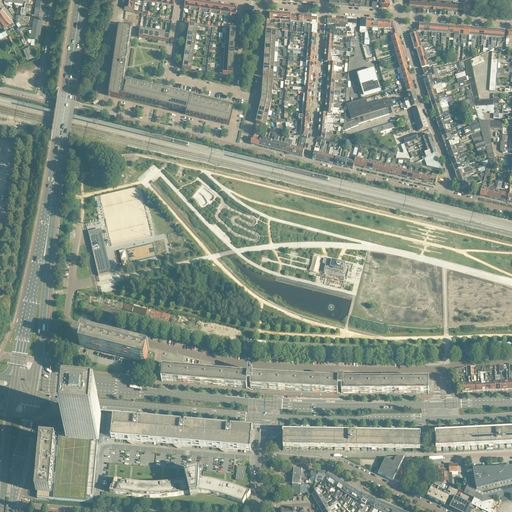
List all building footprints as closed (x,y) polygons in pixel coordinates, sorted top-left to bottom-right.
[(42,16),(43,7),(36,6),(34,15),(42,16)] [(11,20),(2,9),(0,9),(0,15),(1,17),(6,24),(11,20)] [(32,27),(40,28),(42,19),(34,18),(32,27)] [(361,20),(360,33),(365,33),(365,40),(368,40),(368,42),(370,42),(368,33),(366,28),(366,26),(366,20),(361,20)] [(384,38),(398,34),(394,22),(385,21),(384,29),(384,31),(391,32),(391,33),(391,34),(387,35),(383,36),(384,38)] [(117,27),(107,96),(109,96),(119,99),(119,98),(120,96),(122,97),(122,96),(122,95),(121,95),(122,89),(124,89),(124,88),(122,88),(124,75),(125,75),(125,72),(126,65),(126,63),(127,63),(127,59),(127,56),(128,56),(128,52),(128,49),(129,49),(129,45),(129,42),(130,42),(130,38),(132,27),(123,25),(123,26),(124,26),(124,28),(120,28),(120,27),(118,27),(117,27)] [(32,27),(31,36),(39,38),(40,28),(32,27)] [(413,31),(410,32),(411,35),(410,35),(412,40),(419,38),(418,33),(417,33),(418,32),(415,30),(413,31)] [(398,35),(391,37),(393,43),(400,41),(398,35)] [(400,41),(393,43),(395,50),(402,48),(400,41)] [(430,45),(415,50),(417,49),(418,54),(425,52),(425,49),(433,47),(431,45),(430,45)] [(402,48),(395,50),(397,56),(403,54),(402,48)] [(31,49),(25,51),(29,61),(34,59),(31,49)] [(405,60),(403,54),(397,56),(398,62),(405,60)] [(435,55),(419,59),(421,64),(428,62),(427,59),(435,57),(435,55)] [(399,65),(396,66),(397,69),(407,66),(405,60),(398,62),(399,65)] [(397,69),(398,75),(402,74),(409,72),(407,66),(397,69)] [(428,69),(422,71),(424,76),(423,76),(423,78),(424,81),(439,76),(438,76),(436,68),(433,68),(428,69)] [(374,70),(357,75),(363,96),(381,91),(374,70)] [(409,72),(402,74),(404,80),(410,78),(409,72)] [(439,76),(424,81),(425,85),(440,81),(439,76)] [(412,84),(410,78),(404,80),(405,86),(412,84)] [(440,81),(425,85),(426,89),(442,85),(440,80),(440,81)] [(151,104),(172,109),(185,112),(185,114),(229,125),(232,110),(231,110),(232,109),(229,108),(229,107),(225,107),(222,106),(218,105),(215,105),(215,104),(212,103),(211,104),(208,103),(208,102),(205,102),(204,102),(201,101),(198,100),(190,99),(191,96),(188,95),(184,94),(184,95),(181,94),(181,93),(177,92),(177,93),(174,92),(171,91),(170,91),(161,89),(161,88),(157,88),(154,87),(151,86),(150,86),(147,86),(147,85),(144,84),(143,85),(140,84),(140,83),(137,83),(126,81),(126,82),(125,82),(124,88),(124,89),(122,95),(122,96),(122,97),(151,104)] [(412,84),(405,86),(407,92),(414,90),(412,84)] [(426,89),(428,94),(443,89),(442,85),(426,89)] [(443,89),(428,94),(429,98),(437,95),(437,93),(444,91),(443,89)] [(417,100),(415,93),(407,96),(408,99),(399,102),(400,105),(405,103),(417,100)] [(431,103),(446,98),(445,95),(444,95),(444,94),(438,96),(437,96),(437,95),(429,98),(429,99),(431,103)] [(344,120),(344,124),(345,125),(346,124),(349,123),(351,122),(354,121),(357,120),(356,118),(357,118),(360,117),(362,116),(365,116),(368,115),(371,114),(374,113),(377,112),(380,111),(382,110),(385,109),(388,108),(393,107),(392,101),(391,101),(390,98),(368,105),(366,99),(347,105),(351,119),(350,119),(347,109),(345,110),(344,120)] [(431,103),(432,107),(447,103),(446,98),(431,103)] [(417,100),(400,105),(401,108),(403,107),(404,110),(419,106),(417,100)] [(449,107),(447,103),(432,107),(433,112),(448,107),(449,107)] [(433,112),(435,116),(450,111),(448,107),(433,112)] [(418,132),(428,128),(422,108),(412,111),(418,132)] [(435,116),(436,120),(451,115),(450,111),(435,116)] [(477,115),(476,114),(476,112),(476,111),(471,113),(457,118),(459,122),(470,118),(477,115)] [(451,115),(436,120),(437,125),(452,120),(451,117),(452,117),(451,115)] [(437,125),(439,129),(450,125),(451,125),(450,123),(453,122),(452,120),(437,125)] [(485,146),(491,145),(490,129),(490,121),(484,121),(478,120),(479,124),(481,131),(482,136),(483,141),(484,146),(485,146)] [(502,130),(502,128),(502,122),(490,121),(490,129),(502,130)] [(466,137),(471,135),(481,131),(479,124),(473,127),(458,132),(459,135),(465,133),(466,137)] [(450,125),(439,129),(441,133),(452,129),(450,125)] [(441,133),(442,138),(454,133),(453,132),(456,131),(455,128),(452,129),(441,133)] [(266,148),(272,150),(276,135),(277,131),(271,130),(270,134),(272,134),(270,141),(268,140),(266,148)] [(259,146),(266,148),(268,140),(265,140),(267,132),(265,132),(263,131),(261,139),(259,146)] [(471,135),(473,140),(482,136),(481,131),(471,135)] [(444,142),(444,143),(452,141),(451,139),(451,137),(457,135),(456,132),(454,133),(442,138),(444,142)] [(417,133),(407,137),(409,142),(413,141),(418,139),(417,133)] [(276,135),(272,150),(279,151),(281,143),(277,143),(279,135),(276,134),(276,135)] [(418,139),(413,141),(414,143),(424,140),(424,142),(432,139),(431,135),(418,139)] [(256,137),(253,136),(251,144),(259,146),(261,139),(256,137)] [(284,144),(281,143),(279,151),(286,153),(289,140),(290,136),(286,136),(285,139),(284,144)] [(298,137),(294,137),(293,141),(290,154),(294,155),(296,148),(296,145),(294,145),(296,139),(298,140),(298,137)] [(297,148),(296,148),(294,155),(298,156),(302,138),(300,137),(297,148)] [(302,157),(304,150),(302,149),(304,144),(306,144),(307,139),(302,138),(298,156),(302,157)] [(446,149),(454,147),(453,144),(459,142),(458,141),(457,140),(452,142),(452,141),(444,143),(446,149)] [(427,149),(420,152),(421,154),(424,153),(436,149),(434,144),(434,143),(426,146),(427,149)] [(446,149),(448,154),(458,150),(458,148),(462,147),(461,144),(454,147),(446,149)] [(486,150),(487,155),(487,157),(487,158),(489,158),(494,159),(491,145),(485,146),(486,150)] [(347,160),(345,167),(350,169),(351,168),(353,169),(352,169),(353,169),(354,165),(356,158),(358,149),(355,148),(353,155),(352,159),(349,158),(348,160),(347,160)] [(425,156),(422,157),(423,160),(424,159),(436,154),(437,153),(436,149),(424,153),(425,156)] [(448,154),(450,158),(460,154),(459,152),(463,151),(462,150),(462,149),(461,149),(458,150),(448,154)] [(338,152),(332,150),(329,163),(334,164),(335,160),(336,160),(338,152)] [(345,167),(348,158),(349,154),(349,153),(347,153),(346,152),(344,159),(342,159),(340,166),(345,167)] [(460,154),(450,158),(451,163),(462,159),(461,157),(465,156),(464,153),(460,154)] [(437,158),(436,154),(424,159),(427,166),(440,170),(440,167),(437,158)] [(357,159),(356,158),(354,165),(361,167),(363,160),(364,157),(357,156),(357,159)] [(462,159),(451,163),(453,167),(460,164),(460,162),(466,160),(465,157),(462,159)] [(369,161),(367,168),(372,170),(375,160),(369,159),(369,161)] [(381,161),(375,160),(372,170),(378,171),(380,164),(381,161)] [(466,162),(460,164),(453,167),(454,171),(469,166),(469,165),(474,163),(473,160),(466,162)] [(386,163),(386,166),(384,173),(390,174),(392,164),(386,163)] [(392,164),(390,174),(395,175),(397,168),(398,165),(392,164)] [(397,168),(395,175),(401,177),(403,167),(400,167),(400,169),(397,168)] [(463,169),(455,172),(456,177),(473,171),(475,170),(474,167),(463,171),(463,169)] [(474,173),(473,171),(456,177),(458,181),(466,178),(465,176),(474,173)] [(432,174),(431,177),(430,184),(435,185),(438,175),(432,174)] [(468,185),(475,183),(474,180),(459,185),(461,190),(469,187),(468,185)] [(137,199),(143,197),(140,185),(126,189),(127,193),(129,193),(131,200),(137,198),(137,199)] [(195,196),(203,207),(217,196),(213,192),(212,194),(205,186),(202,188),(204,191),(201,193),(200,192),(195,196)] [(482,188),(480,196),(486,197),(489,188),(486,187),(485,189),(482,188)] [(489,188),(486,197),(494,199),(495,191),(496,188),(489,187),(489,188)] [(495,191),(494,199),(501,201),(503,191),(503,190),(497,188),(496,191),(495,191)] [(503,191),(501,201),(507,202),(509,194),(507,194),(507,192),(503,191)] [(142,223),(146,222),(148,230),(150,230),(148,217),(146,217),(146,216),(142,216),(142,218),(144,218),(144,221),(142,222),(142,223)] [(99,233),(89,235),(89,238),(98,276),(108,274),(99,233)] [(163,243),(149,245),(150,254),(164,252),(163,243)] [(142,249),(131,252),(132,260),(127,261),(128,267),(145,263),(142,249)] [(324,259),(323,264),(325,265),(323,273),(347,279),(349,271),(352,272),(353,266),(324,259)] [(171,323),(174,314),(80,289),(75,309),(80,310),(80,311),(81,311),(83,302),(86,303),(84,312),(93,315),(94,311),(105,314),(107,305),(111,306),(110,311),(120,314),(122,308),(134,312),(133,313),(171,323)] [(82,347),(145,363),(148,351),(83,334),(78,333),(77,337),(77,336),(75,342),(76,343),(74,347),(78,348),(81,349),(82,347)] [(231,334),(232,342),(240,341),(239,333),(231,334)] [(245,338),(245,347),(253,347),(254,339),(245,338)] [(256,376),(256,370),(252,369),(252,373),(251,373),(251,371),(249,370),(249,373),(245,373),(245,375),(242,374),(243,371),(164,364),(163,370),(162,374),(162,380),(162,381),(246,388),(246,389),(247,389),(247,386),(249,385),(250,387),(251,387),(250,389),(251,389),(252,389),(253,389),(253,388),(258,389),(320,392),(337,393),(337,394),(338,394),(338,391),(340,390),(340,392),(341,392),(341,394),(343,394),(344,393),(345,393),(346,393),(428,393),(428,394),(429,394),(429,392),(429,383),(428,383),(428,376),(392,376),(350,377),(350,378),(348,378),(348,374),(334,373),(334,377),(333,377),(333,376),(259,372),(259,376),(256,376)] [(462,393),(467,392),(467,384),(464,384),(464,379),(458,379),(458,383),(462,383),(462,393)] [(41,438),(36,493),(38,493),(37,498),(49,499),(92,503),(96,460),(98,438),(95,438),(95,437),(98,437),(100,416),(71,413),(69,434),(71,434),(71,435),(55,434),(43,433),(43,438),(41,438)] [(141,443),(143,443),(144,442),(146,442),(156,443),(180,445),(179,447),(181,448),(182,448),(184,448),(186,448),(187,447),(189,447),(190,447),(190,446),(192,446),(202,447),(205,447),(217,448),(221,448),(226,449),(226,451),(227,452),(229,452),(230,452),(232,452),(234,451),(236,451),(236,450),(239,450),(246,451),(250,451),(251,448),(252,429),(113,417),(111,439),(116,439),(133,441),(133,443),(135,443),(136,444),(137,444),(138,444),(139,444),(141,443)] [(436,450),(436,453),(511,449),(511,428),(495,429),(495,430),(498,430),(498,431),(447,434),(447,432),(445,432),(445,434),(435,434),(435,435),(436,438),(436,442),(436,444),(436,450)] [(283,451),(392,453),(420,453),(420,449),(420,445),(420,440),(420,435),(417,435),(355,434),(355,432),(342,432),(342,434),(287,433),(283,433),(283,447),(283,451)] [(379,470),(377,473),(392,480),(393,481),(404,458),(392,458),(385,459),(382,466),(380,470),(379,470)] [(473,469),(477,490),(499,485),(495,464),(493,464),(492,464),(490,464),(489,463),(488,464),(489,464),(487,468),(483,469),(478,469),(473,469)] [(511,467),(510,467),(508,467),(503,468),(501,463),(502,463),(501,463),(500,463),(498,464),(497,464),(495,464),(499,485),(511,481),(511,467)] [(435,481),(433,485),(441,489),(443,485),(445,482),(444,465),(434,466),(435,481)] [(450,486),(453,488),(452,473),(458,472),(458,465),(449,465),(450,486)] [(236,474),(236,475),(236,480),(242,481),(247,467),(246,467),(245,469),(243,468),(238,468),(238,475),(236,475),(237,474),(236,474)] [(294,469),(292,484),(301,485),(300,493),(309,494),(309,489),(310,485),(310,480),(311,471),(307,471),(306,472),(302,472),(302,470),(294,469)] [(185,475),(186,479),(186,481),(180,482),(172,483),(167,483),(159,484),(155,484),(147,484),(140,484),(135,483),(127,482),(123,481),(115,480),(114,483),(113,487),(112,487),(110,492),(111,493),(114,493),(119,495),(126,496),(132,497),(139,497),(144,498),(150,498),(155,498),(161,498),(167,497),(174,496),(179,496),(185,495),(190,494),(190,497),(198,495),(198,493),(201,493),(207,494),(211,494),(217,496),(220,496),(226,498),(231,500),(237,502),(243,505),(246,498),(247,498),(251,493),(241,489),(237,488),(228,485),(224,484),(216,482),(209,480),(204,480),(199,479),(200,475),(201,475),(200,474),(200,475),(200,471),(194,473),(190,474),(185,475)] [(311,471),(310,480),(316,482),(316,480),(319,473),(311,471)] [(319,471),(319,473),(316,480),(322,482),(322,481),(327,474),(319,471)] [(327,482),(328,483),(333,475),(329,472),(327,474),(322,481),(326,483),(327,482)] [(337,478),(333,475),(328,483),(330,484),(329,486),(332,487),(337,479),(337,478)] [(336,487),(337,488),(341,482),(337,479),(332,487),(334,489),(336,487)] [(345,484),(341,482),(337,488),(339,489),(336,494),(334,497),(336,499),(345,484)] [(345,484),(338,496),(340,498),(343,492),(345,493),(349,487),(345,484)] [(433,485),(431,489),(427,497),(445,506),(449,508),(453,500),(454,497),(458,490),(453,488),(450,486),(447,492),(441,489),(433,485)] [(464,493),(473,498),(477,490),(467,486),(464,493)] [(344,500),(346,502),(354,489),(349,487),(345,493),(344,496),(346,497),(344,500)] [(312,495),(315,500),(322,495),(321,493),(322,492),(317,488),(316,490),(312,495)] [(357,491),(354,489),(346,502),(348,503),(352,497),(353,498),(357,491)] [(361,494),(357,491),(353,498),(355,499),(352,505),(354,507),(361,494)] [(322,495),(315,500),(318,504),(328,497),(331,495),(329,493),(325,495),(323,497),(322,495)] [(361,494),(354,507),(356,508),(357,507),(358,508),(359,507),(366,495),(362,493),(361,494)] [(366,495),(359,507),(360,508),(359,510),(362,511),(370,497),(366,495)] [(328,497),(318,504),(320,509),(327,505),(326,503),(330,500),(331,500),(328,497)] [(370,497),(362,511),(361,511),(365,511),(367,508),(368,505),(370,506),(373,499),(370,497)] [(454,497),(453,500),(449,508),(457,511),(467,511),(469,508),(471,505),(454,497)] [(475,511),(476,511),(496,511),(504,497),(482,502),(476,499),(475,498),(474,498),(471,505),(469,508),(475,511)] [(372,511),(378,501),(373,499),(370,506),(372,507),(369,511),(372,511)] [(327,505),(320,509),(322,511),(323,511),(334,506),(337,504),(338,503),(336,501),(333,503),(328,506),(327,505)] [(375,511),(376,511),(377,511),(378,510),(382,503),(378,501),(372,511),(375,511)]
